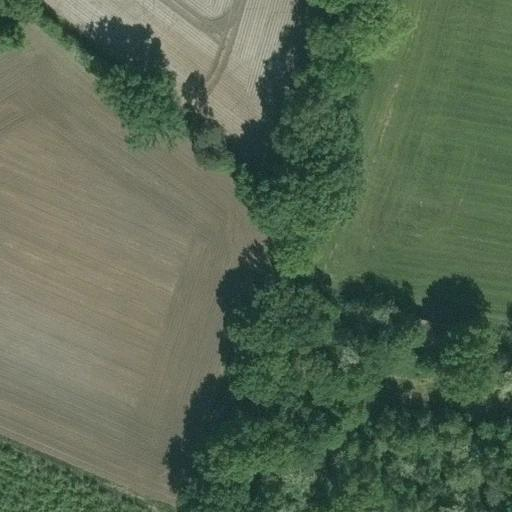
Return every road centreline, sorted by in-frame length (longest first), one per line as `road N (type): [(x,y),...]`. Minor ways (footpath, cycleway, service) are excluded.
road 1 (track): [(287,239),(206,511)]
road 2 (track): [(287,239),(357,0)]
